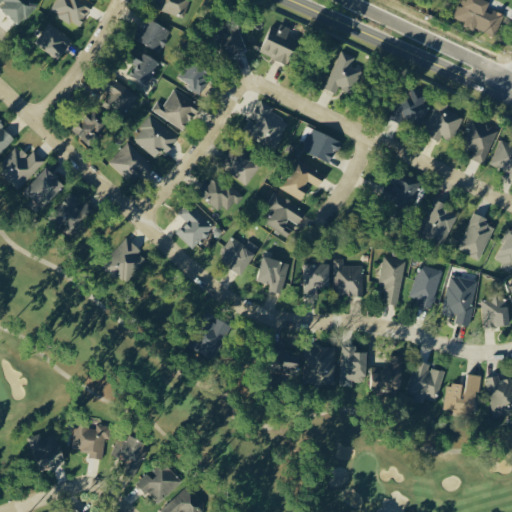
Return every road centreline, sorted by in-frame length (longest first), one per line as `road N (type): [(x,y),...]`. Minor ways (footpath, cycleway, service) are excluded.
road 1 (residential): [(511,352),(479,354),(380,326),(266,317),(177,248),(0,87)]
road 2 (residential): [(511,197),(251,80),(136,211)]
road 3 (tertiary): [(290,0),(511,97)]
road 4 (tertiary): [(511,77),(340,0)]
road 5 (residential): [(4,511),(76,478),(106,487),(140,511)]
road 6 (residential): [(34,119),(102,36),(119,1)]
